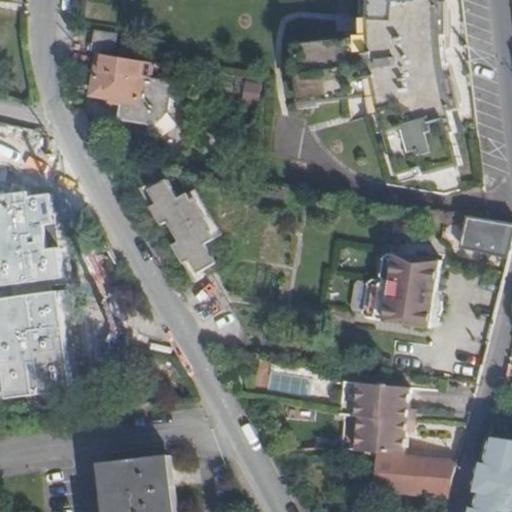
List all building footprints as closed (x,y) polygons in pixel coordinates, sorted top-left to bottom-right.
[(444,42),(443,8),(437,7),(437,0),(374,0),(374,36),(299,47),(306,103),(381,94),(404,173),(422,169),(424,176),(462,165),(454,133),(457,131),(452,110),(457,109),(448,76),(444,42)] [(96,31),(92,54),(101,55),(114,57),(118,35),(96,31)] [(149,83),(152,64),(114,57),(101,55),(93,96),(120,101),(117,122),(150,127),(169,114),(173,86),(149,83)] [(267,84),(258,82),(256,96),(267,98),(267,84)] [(24,276),(6,278),(2,237),(0,237),(0,191),(39,188),(34,146),(0,149),(0,338),(31,335),(24,276)] [(51,171),(66,170),(58,156),(49,156),(51,171)] [(221,236),(196,189),(181,197),(171,179),(149,190),(196,278),(220,265),(208,243),(221,236)] [(511,250),(511,224),(490,221),(450,214),(445,241),(510,257),(511,250)] [(441,263),(398,257),(390,317),(389,321),(431,327),(441,263)] [(359,417),(356,452),(379,454),(403,456),(405,432),(413,433),(414,422),(415,409),(408,408),(410,387),(358,383),(355,416),(359,417)] [(511,511),(511,439),(490,436),(484,462),(477,494),(474,505),(474,506),(472,511),(511,511)] [(375,490),(449,498),(457,462),(433,459),(403,456),(379,454),(375,490)] [(175,511),(169,457),(104,464),(109,511),(175,511)]
